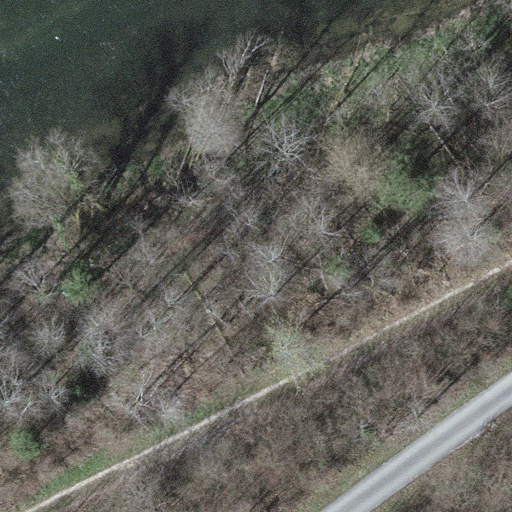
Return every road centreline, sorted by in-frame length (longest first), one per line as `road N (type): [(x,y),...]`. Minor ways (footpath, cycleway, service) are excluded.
road 1 (track): [(511,265),(40,511)]
road 2 (track): [(511,383),(333,511)]
